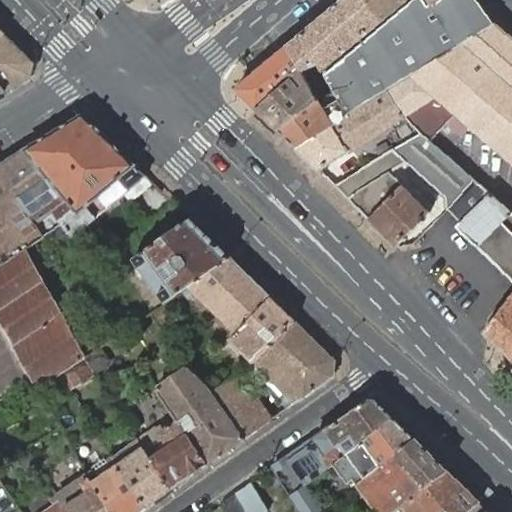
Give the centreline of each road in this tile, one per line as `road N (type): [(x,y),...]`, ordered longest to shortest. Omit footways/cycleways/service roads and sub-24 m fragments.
road 1 (secondary): [(503,413),(346,282),(116,62)]
road 2 (primary): [(503,413),(369,263),(185,85)]
road 3 (primary): [(86,77),(383,357)]
road 4 (residential): [(173,511),(383,357)]
road 5 (primary): [(383,357),(511,473)]
road 6 (secondary): [(185,85),(291,0)]
